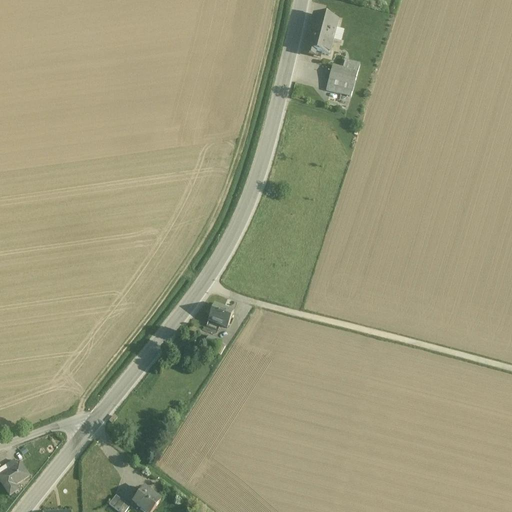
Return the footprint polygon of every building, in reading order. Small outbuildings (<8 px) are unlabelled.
[(309,32),(334,39),(336,30),(339,22),(314,15),(309,32)] [(344,32),(336,30),(334,39),(333,42),(340,44),(344,32)] [(334,39),(309,32),(304,49),(316,53),(328,56),(333,42),(334,39)] [(316,53),(304,49),(302,55),(315,59),(316,53)] [(343,70),(332,67),(325,92),(351,99),(359,65),(345,61),(343,70)] [(233,313),(214,306),(208,322),(227,329),(233,313)] [(220,343),(208,337),(203,348),(214,354),(220,343)] [(225,347),(220,345),(215,353),(220,356),(225,347)] [(14,461),(0,470),(0,482),(9,497),(18,491),(15,487),(29,477),(19,463),(17,465),(14,461)] [(152,511),(160,502),(143,490),(132,504),(142,511),(152,511)] [(118,511),(125,504),(115,497),(108,506),(116,511),(118,511)]
